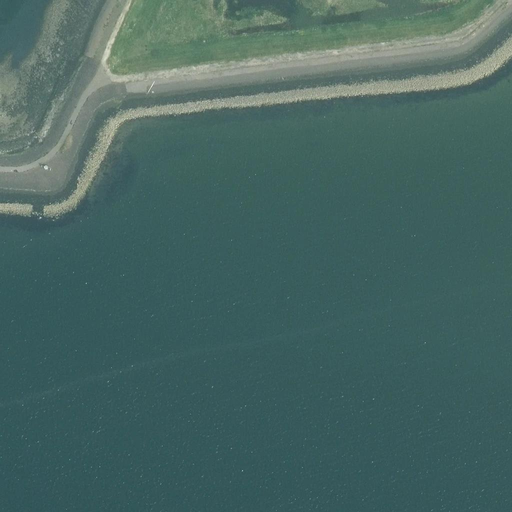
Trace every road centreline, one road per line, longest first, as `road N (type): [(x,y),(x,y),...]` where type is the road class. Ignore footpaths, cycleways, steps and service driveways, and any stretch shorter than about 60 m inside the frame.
road 1 (track): [(502,0),(463,35),(428,45),(103,85)]
road 2 (track): [(0,170),(39,164),(54,152),(86,97),(103,85)]
